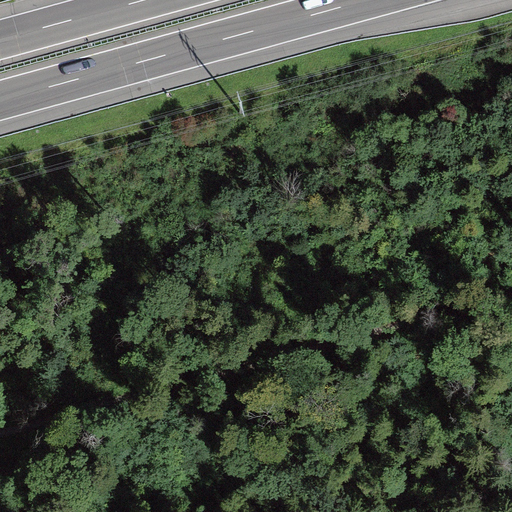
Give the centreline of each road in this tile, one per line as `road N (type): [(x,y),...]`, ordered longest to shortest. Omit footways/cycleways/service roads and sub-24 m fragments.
road 1 (track): [(0,438),(511,297)]
road 2 (motorway): [(0,101),(372,0)]
road 3 (motorway): [(145,0),(0,39)]
